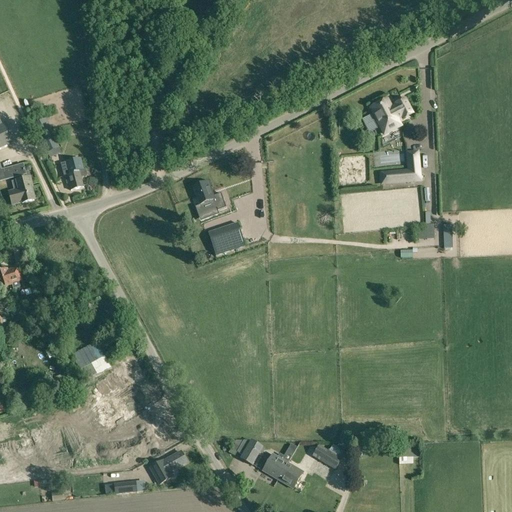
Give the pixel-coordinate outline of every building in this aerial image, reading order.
[(401,127),(398,121),(397,119),(402,116),(403,119),(412,114),(405,100),(396,104),(397,106),(391,109),(387,100),(380,104),(377,103),(373,105),(373,107),(371,108),(377,121),(376,121),(380,128),(381,128),(385,135),(401,127)] [(0,181),(10,179),(27,175),(24,164),(2,170),(0,165),(0,149),(13,144),(3,124),(0,118),(0,181)] [(49,153),(60,148),(61,148),(48,119),(34,125),(48,154),(49,153)] [(420,181),(418,153),(408,154),(410,175),(382,177),(383,184),(420,181)] [(84,187),(81,177),(87,175),(86,169),(84,169),(81,158),(61,164),(65,177),(68,176),(71,190),(84,187)] [(30,177),(16,181),(13,182),(15,190),(9,191),(13,206),(22,203),(35,200),(32,188),(33,188),(30,177)] [(216,213),(218,212),(226,209),(221,194),(214,197),(209,182),(193,188),(200,206),(202,213),(215,208),(216,213)] [(245,247),(238,224),(208,234),(216,257),(245,247)] [(426,226),(426,230),(426,240),(434,240),(434,226),(426,226)] [(0,293),(0,294),(6,292),(4,288),(12,286),(13,290),(20,287),(19,282),(22,281),(18,268),(7,271),(7,270),(0,272),(0,293)] [(0,333),(8,332),(4,317),(0,317),(0,333)] [(252,467),(263,448),(251,441),(250,442),(244,442),(238,452),(243,456),(240,460),(252,467)] [(273,456),(263,472),(293,490),(302,473),(288,465),(298,448),(291,444),(282,458),(279,457),(278,459),(273,456)] [(319,446),(312,457),(335,471),(342,460),(341,459),(344,453),(332,446),(329,451),(319,446)] [(163,462),(151,469),(160,485),(172,478),(169,472),(187,462),(181,453),(163,463),(163,462)] [(115,495),(137,493),(136,482),(114,484),(115,495)] [(52,502),(63,501),(62,493),(52,494),(52,502)]
